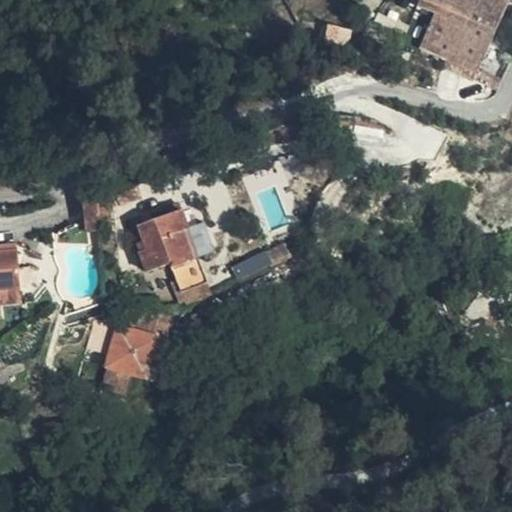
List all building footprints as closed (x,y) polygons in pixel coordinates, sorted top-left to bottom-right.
[(403,0),(434,14),(418,48),(477,74),(507,0),(403,0)] [(181,290),(207,280),(181,212),(140,227),(148,250),(140,254),(146,273),(171,264),(181,290)] [(61,252),(87,250),(86,222),(61,234),(61,252)] [(284,243),(262,254),(268,268),(290,258),(284,243)] [(18,250),(0,251),(0,302),(21,301),(18,250)] [(268,268),(262,254),(237,266),(244,280),(268,268)] [(212,295),(207,280),(181,290),(187,305),(212,295)] [(170,316),(142,308),(137,332),(117,327),(102,389),(127,395),(131,372),(155,377),(170,316)]
